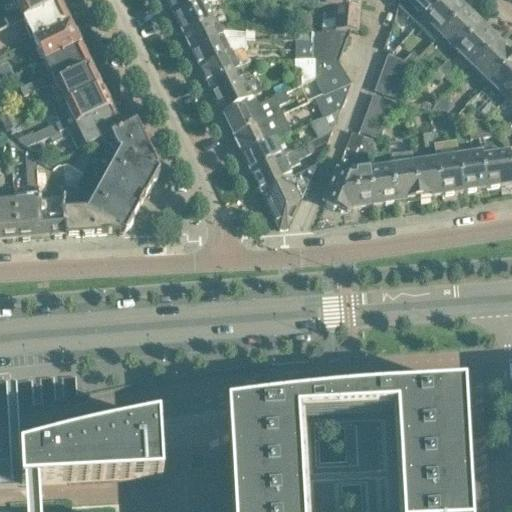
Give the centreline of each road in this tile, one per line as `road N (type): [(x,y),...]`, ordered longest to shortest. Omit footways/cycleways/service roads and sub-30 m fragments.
road 1 (secondary): [(511,288),(0,330)]
road 2 (secondary): [(0,350),(511,311)]
road 3 (residential): [(236,260),(228,226),(121,0)]
road 4 (residential): [(294,257),(388,0)]
road 5 (residential): [(236,260),(0,271)]
road 6 (residential): [(511,228),(294,257)]
